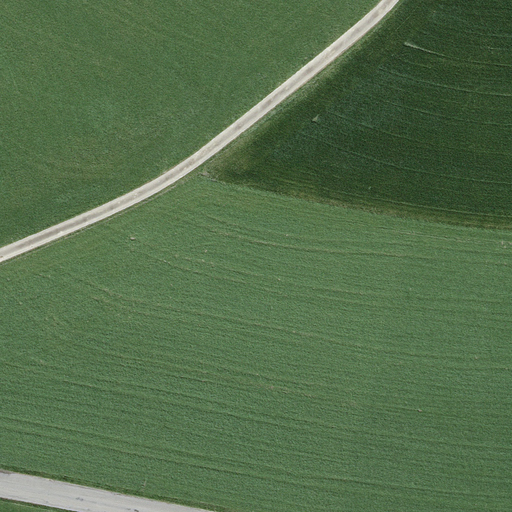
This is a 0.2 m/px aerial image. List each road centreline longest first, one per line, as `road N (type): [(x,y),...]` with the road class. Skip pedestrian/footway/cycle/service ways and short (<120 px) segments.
road 1 (track): [(0,258),(165,180),(387,0)]
road 2 (tertiary): [(0,485),(135,511)]
